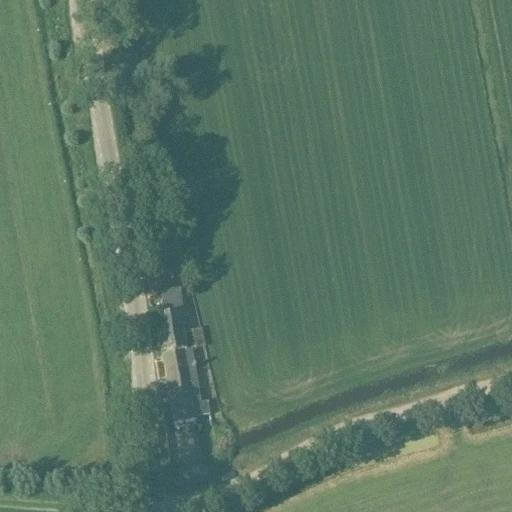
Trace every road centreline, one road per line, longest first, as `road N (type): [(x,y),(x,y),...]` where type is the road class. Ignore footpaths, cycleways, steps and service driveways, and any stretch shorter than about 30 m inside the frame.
road 1 (unclassified): [(158,511),(73,0)]
road 2 (track): [(511,381),(158,510)]
